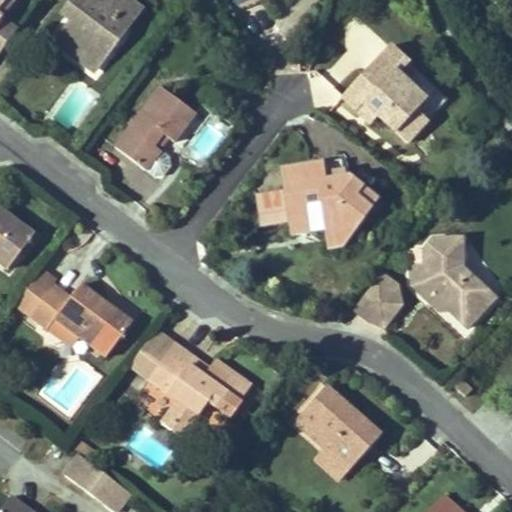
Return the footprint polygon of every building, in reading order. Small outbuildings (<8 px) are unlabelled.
[(0,0),(0,55),(18,31),(1,19),(0,17),(0,11),(7,2),(15,1),(15,0),(0,0)] [(133,4),(127,0),(88,0),(72,22),(55,43),(73,57),(79,50),(98,64),(108,49),(111,52),(127,30),(118,23),(133,4)] [(72,22),(88,0),(73,0),(63,15),(72,22)] [(0,17),(1,19),(15,1),(7,2),(0,11),(0,17)] [(127,30),(142,11),(133,4),(118,23),(127,30)] [(448,100),(390,46),(380,57),(438,111),(448,100)] [(98,64),(79,50),(73,57),(92,71),(98,64)] [(380,57),(342,97),(357,111),(364,103),(377,115),(407,143),(438,111),(380,57)] [(161,88),(115,147),(154,177),(164,176),(170,168),(169,158),(165,155),(154,146),(163,135),(174,143),(196,115),(161,88)] [(377,115),(364,103),(357,111),(370,123),(377,115)] [(165,155),(174,143),(163,135),(154,146),(165,155)] [(342,161),(282,169),(286,192),(257,196),(262,226),(290,222),(292,235),(326,230),(329,250),(341,248),(371,209),(355,197),(362,188),(349,177),(344,178),(342,161)] [(377,200),(362,188),(355,197),(371,209),(377,200)] [(34,237),(0,210),(0,263),(8,270),(34,237)] [(425,250),(411,250),(412,287),(420,286),(420,292),(425,297),(434,297),(468,329),(482,313),(474,306),(487,291),(477,281),(464,281),(463,239),(433,240),(425,250)] [(29,316),(53,285),(57,280),(41,268),(13,304),(29,316)] [(381,273),(353,308),(369,321),(385,328),(402,305),(398,286),(381,273)] [(70,298),(53,285),(29,316),(47,330),(55,320),(106,358),(132,324),(81,285),(70,298)] [(482,313),(496,299),(487,291),(474,306),(482,313)] [(132,368),(147,378),(173,343),(157,332),(132,368)] [(173,343),(147,378),(178,401),(165,419),(186,434),(209,402),(229,417),(252,386),(215,361),(209,369),(204,377),(195,370),(200,363),(173,343)] [(204,377),(209,369),(200,363),(195,370),(204,377)] [(326,388),(296,422),(327,450),(349,470),(350,471),(381,437),(326,388)] [(75,437),(69,445),(85,457),(91,450),(75,437)] [(91,450),(85,457),(91,463),(97,455),(91,450)] [(349,470),(327,450),(316,461),(339,481),(349,470)] [(90,495),(105,475),(80,456),(65,476),(90,495)] [(112,511),(116,511),(130,494),(105,475),(90,495),(112,511)] [(30,511),(11,497),(0,511),(30,511)] [(459,511),(443,497),(429,511),(459,511)]
